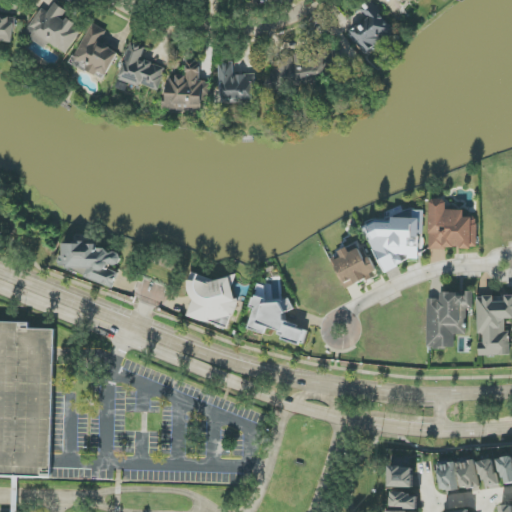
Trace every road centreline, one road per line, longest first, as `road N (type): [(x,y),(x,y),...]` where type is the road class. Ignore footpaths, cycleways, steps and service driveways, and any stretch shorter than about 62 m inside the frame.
road 1 (tertiary): [(101,329),(285,404),(426,428),(511,426)]
road 2 (tertiary): [(511,389),(444,394),(289,379),(114,318)]
road 3 (residential): [(318,0),(281,22),(223,35),(156,23),(111,0)]
road 4 (residential): [(511,255),(424,276),(350,311)]
road 5 (residential): [(222,511),(198,496),(151,491),(82,499)]
road 6 (tertiary): [(114,318),(0,272)]
